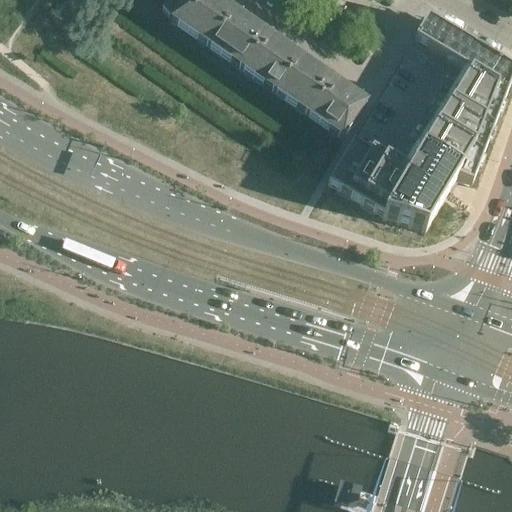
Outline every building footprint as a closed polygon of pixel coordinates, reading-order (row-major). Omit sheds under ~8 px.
[(162,14),(172,25),(189,0),(161,0),(171,7),(162,14)] [(171,27),(209,53),(234,18),(207,0),(189,0),(172,25),(171,27)] [(209,53),(239,74),(263,39),(234,18),(209,53)] [(352,148),(327,189),(382,222),(381,223),(381,224),(424,237),(456,184),(471,190),(511,83),(511,73),(427,23),(414,44),(469,77),(407,181),(352,148)] [(239,74),(275,99),(300,64),(263,39),(239,74)] [(275,99),(307,121),(331,86),(300,64),(275,99)] [(331,86),(307,121),(342,145),(366,110),(331,86)] [(332,509),(339,511),(343,511),(354,511),(361,494),(339,486),(332,509)]
